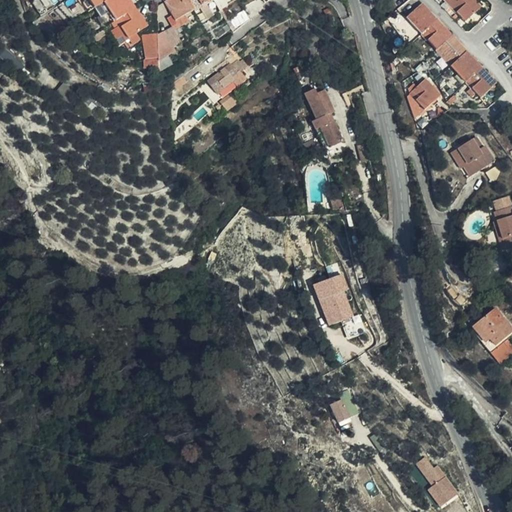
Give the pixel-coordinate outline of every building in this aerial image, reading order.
[(95,8),(89,0),(81,0),(89,12),(95,8)] [(107,0),(105,1),(111,12),(117,20),(104,28),(108,35),(116,47),(124,42),(129,39),(136,34),(147,26),(129,0),(107,0)] [(219,9),(223,7),(234,0),(167,0),(164,2),(172,16),(167,19),(172,27),(175,25),(177,28),(188,22),(184,15),(199,6),(206,2),(209,1),(209,0),(213,0),(214,2),(219,9)] [(259,0),(244,9),(230,19),(226,22),(233,31),(249,19),(254,16),(262,12),(264,7),(260,0),(259,0)] [(445,0),(465,22),(481,7),(474,0),(445,0)] [(105,1),(95,8),(101,18),(111,12),(105,1)] [(206,2),(199,6),(207,18),(214,14),(206,2)] [(471,88),(476,93),(481,98),(496,83),(422,4),(407,18),(471,88)] [(230,19),(223,7),(219,9),(226,22),(230,19)] [(172,27),(158,35),(158,51),(168,45),(170,49),(181,43),(174,30),(177,28),(175,25),(172,27)] [(108,35),(104,28),(97,33),(102,39),(108,35)] [(102,39),(97,33),(93,36),(97,42),(102,39)] [(140,41),(136,34),(129,39),(133,46),(140,41)] [(129,39),(124,42),(129,51),(134,47),(133,46),(129,39)] [(159,56),(158,42),(144,44),(145,57),(159,56)] [(168,45),(158,51),(159,56),(159,58),(159,61),(168,56),(172,53),(170,49),(168,45)] [(5,61),(10,55),(6,52),(1,57),(5,61)] [(21,66),(10,55),(5,61),(17,71),(21,66)] [(159,61),(160,67),(160,72),(172,64),(168,56),(159,61)] [(146,68),(160,67),(159,61),(159,58),(145,59),(146,68)] [(240,72),(247,65),(243,59),(240,61),(238,59),(230,64),(237,72),(239,71),(240,72)] [(207,80),(217,92),(240,72),(239,71),(237,72),(230,64),(227,60),(216,67),(219,71),(207,80)] [(173,76),(173,85),(175,88),(185,80),(179,72),(173,76)] [(240,72),(217,92),(221,97),(245,78),(240,72)] [(198,79),(194,74),(188,78),(192,83),(198,79)] [(410,94),(411,95),(424,109),(440,95),(425,79),(416,87),(410,93),(410,94)] [(408,89),(410,93),(416,87),(414,84),(408,89)] [(329,148),(343,141),(335,122),(331,123),(327,116),(331,114),(335,112),(325,90),(321,91),(319,87),(304,94),(316,120),(312,122),(315,131),(320,129),(329,148)] [(471,97),(476,93),(471,88),(467,92),(471,97)] [(221,103),(216,106),(218,108),(223,105),(227,110),(237,102),(230,94),(220,102),(221,103)] [(411,95),(408,97),(409,100),(415,118),(424,109),(411,95)] [(456,99),(453,96),(446,102),(450,105),(456,99)] [(320,129),(315,131),(324,150),(329,148),(320,129)] [(476,137),(472,139),(480,150),(483,148),(476,137)] [(480,150),(472,139),(458,149),(468,164),(464,167),(471,177),(486,167),(495,162),(485,146),(483,148),(480,150)] [(468,164),(458,149),(451,153),(461,169),(464,167),(468,164)] [(486,167),(471,177),(470,181),(490,168),(486,167)] [(335,200),(334,213),(342,213),(343,200),(335,200)] [(511,207),(494,213),(497,222),(503,240),(506,239),(509,250),(511,249),(511,207)] [(503,240),(497,222),(494,223),(503,252),(509,250),(506,239),(503,240)] [(322,300),(327,313),(333,325),(352,317),(342,292),(322,300)] [(511,335),(511,329),(495,310),(473,329),(477,334),(475,336),(490,354),(511,335)] [(333,325),(327,313),(323,314),(328,327),(333,325)] [(340,401),(331,405),(339,420),(347,416),(340,401)] [(354,429),(361,425),(359,420),(351,424),(354,429)] [(416,462),(432,486),(428,489),(439,507),(460,494),(440,463),(434,467),(427,455),(416,462)]
